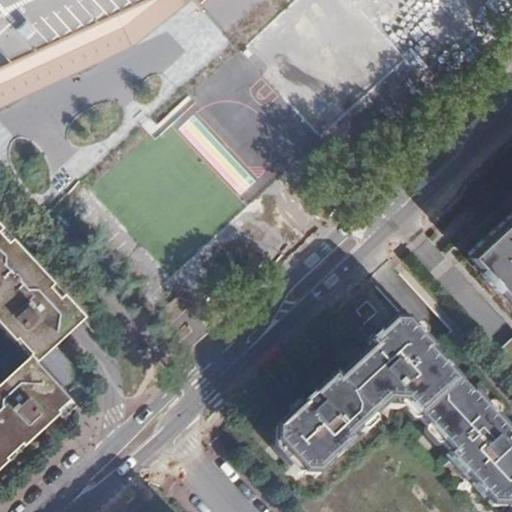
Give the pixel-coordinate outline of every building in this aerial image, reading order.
[(0,0),(0,65),(25,54),(141,0),(191,0),(197,6),(203,0),(0,0)] [(44,213),(230,41),(197,6),(191,0),(141,0),(25,54),(0,65),(0,185),(34,223),(44,213)] [(511,211),(468,253),(481,268),(484,265),(500,283),(498,286),(509,298),(511,300),(511,299),(511,211)] [(35,354),(28,360),(29,361),(35,367),(41,361),(70,393),(84,379),(56,348),(84,322),(63,299),(64,298),(54,287),(53,288),(12,243),(13,242),(3,231),(1,233),(0,231),(0,329),(14,345),(21,339),(35,354)] [(433,348),(401,313),(373,339),(367,344),(371,348),(339,379),(335,375),(276,428),(276,443),(304,475),(320,475),(357,441),(353,437),(388,404),(404,403),(450,452),(446,456),(494,507),(507,508),(511,502),(511,433),(472,391),(471,394),(431,351),(434,349),(433,348)] [(21,339),(14,345),(28,360),(35,354),(21,339)] [(36,368),(35,367),(29,361),(21,368),(15,374),(0,387),(0,471),(7,465),(3,460),(19,446),(23,450),(59,417),(55,413),(67,402),(36,368)] [(55,413),(59,417),(62,421),(74,410),(67,402),(55,413)] [(7,465),(23,450),(19,446),(3,460),(7,465)]
